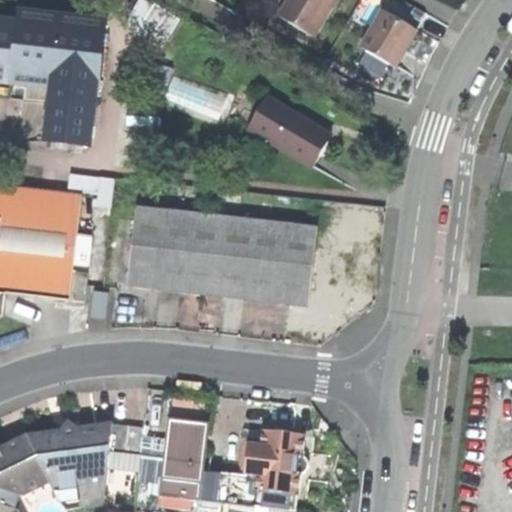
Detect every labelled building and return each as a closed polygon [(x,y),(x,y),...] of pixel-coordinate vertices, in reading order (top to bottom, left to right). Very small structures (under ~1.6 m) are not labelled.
[(321,26),(335,0),(290,0),(287,6),(321,26)] [(317,32),(321,26),(287,6),(283,12),(317,32)] [(0,81),(53,87),(47,140),(92,145),(106,20),(18,11),(17,21),(0,18),(0,81)] [(404,23),(384,11),(362,48),(395,68),(417,31),(404,23)] [(313,169),(332,137),(310,124),(268,99),(249,131),(313,169)] [(0,291),(5,292),(85,301),(89,272),(74,271),(82,194),(0,184),(0,291)] [(137,208),(128,286),(208,295),(308,307),(317,229),(137,208)] [(108,293),(95,291),(92,316),(105,317),(108,293)] [(255,490),(297,495),(300,472),(296,472),(298,456),(302,456),(304,435),(262,430),(261,445),(248,444),(246,456),(245,472),(247,472),(246,475),(204,470),(209,423),(169,419),(162,478),(200,482),(198,499),(253,506),(255,490)] [(110,453),(140,455),(143,426),(112,423),(78,428),(69,422),(63,431),(57,431),(27,435),(0,447),(0,511),(18,511),(17,509),(22,495),(49,482),(53,490),(78,488),(81,507),(105,505),(110,453)] [(198,506),(198,499),(200,482),(162,478),(159,502),(198,506)]
